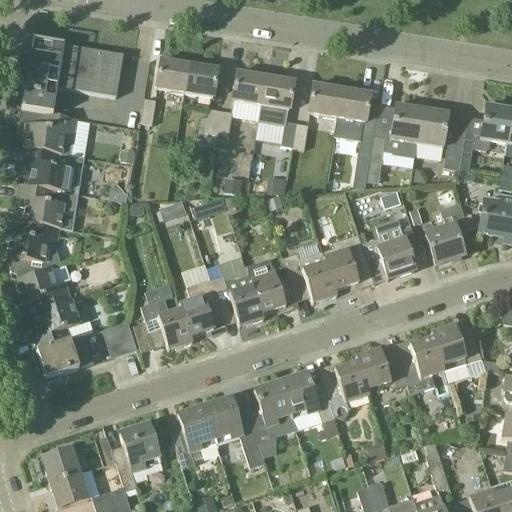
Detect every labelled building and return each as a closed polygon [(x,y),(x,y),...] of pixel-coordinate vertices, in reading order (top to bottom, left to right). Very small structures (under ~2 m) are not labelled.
[(122,59),(31,44),(24,85),(17,84),(16,88),(23,92),(20,114),(42,117),(51,119),(56,93),(115,102),(122,59)] [(216,73),(203,71),(204,65),(189,63),(188,68),(183,97),(211,101),(216,73)] [(188,68),(160,64),(155,93),(183,97),(188,68)] [(236,76),(231,105),(259,109),(264,81),(236,76)] [(257,125),(284,130),(280,150),(292,152),(296,128),(285,126),(293,85),(264,81),(259,109),(260,109),(257,125)] [(340,93),(312,89),(307,117),(336,122),(340,93)] [(367,109),(369,98),(340,93),(336,122),(362,126),(356,162),(367,164),(376,110),(367,109)] [(155,105),(142,103),(139,127),(152,129),(155,105)] [(415,148),(421,113),(394,109),(394,113),(376,110),(367,164),(368,164),(380,166),(382,156),(392,157),(391,158),(413,162),(415,148)] [(511,113),(485,109),(482,124),(464,121),(455,174),(468,176),(472,152),(485,155),(488,152),(490,144),(506,147),(511,113)] [(421,113),(415,148),(442,153),(442,147),(447,148),(443,172),(455,174),(464,121),(447,118),(447,117),(421,113)] [(208,114),(204,137),(216,139),(220,116),(208,114)] [(227,141),(228,141),(231,117),(220,116),(216,139),(227,141)] [(51,119),(42,117),(40,130),(18,126),(16,136),(25,138),(23,152),(24,153),(61,158),(62,146),(71,148),(75,123),(51,119)] [(296,128),(292,152),(303,154),(308,130),(296,128)] [(196,148),(214,151),(216,139),(204,137),(198,136),(196,148)] [(227,141),(216,139),(214,151),(225,152),(227,141)] [(71,160),(61,158),(24,153),(21,174),(30,176),(28,189),(28,190),(50,193),(49,194),(65,196),(71,160)] [(133,156),(122,154),(120,165),(132,167),(133,156)] [(377,187),(379,173),(380,166),(368,164),(366,174),(365,185),(377,187)] [(511,183),(511,170),(502,169),(500,181),(511,183)] [(426,187),(427,179),(422,173),(415,172),(413,184),(426,187)] [(222,196),(239,199),(242,183),(225,181),(222,196)] [(278,197),(279,182),(267,181),(266,196),(278,197)] [(28,190),(28,189),(19,188),(15,211),(24,212),(22,227),(25,227),(58,233),(59,233),(59,231),(70,233),(71,221),(61,219),(65,196),(49,194),(50,193),(28,190)] [(108,204),(121,206),(123,196),(116,188),(111,188),(108,204)] [(384,198),(388,210),(400,206),(396,194),(384,198)] [(279,200),(266,203),(269,215),(283,211),(279,200)] [(511,203),(501,202),(500,207),(482,204),(477,238),(503,242),(502,247),(511,248),(511,203)] [(213,204),(192,211),(196,221),(216,214),(213,204)] [(227,211),(228,217),(233,220),(239,219),(242,214),(241,208),(236,205),(230,206),(227,211)] [(181,206),(172,209),(176,220),(185,217),(181,206)] [(142,207),(128,208),(129,218),(143,217),(142,207)] [(459,207),(438,214),(444,231),(424,238),(434,268),(463,259),(456,238),(468,234),(468,232),(464,221),(459,207)] [(417,212),(408,215),(413,229),(422,226),(417,212)] [(400,222),(376,229),(381,244),(405,237),(400,222)] [(18,283),(43,275),(46,251),(55,252),(58,233),(25,227),(23,239),(1,235),(0,238),(0,245),(8,247),(6,261),(7,262),(7,264),(11,277),(16,277),(18,283)] [(378,241),(360,247),(371,283),(372,288),(374,288),(372,283),(385,279),(386,284),(413,275),(402,242),(381,249),(379,241),(378,241)] [(333,252),(321,255),(335,300),(336,300),(334,294),(349,290),(371,283),(360,247),(346,251),(347,253),(334,257),(333,252)] [(282,262),(287,279),(297,312),(298,312),(296,306),(294,300),(308,296),(309,302),(311,308),(335,300),(321,255),(298,263),(296,258),(282,262)] [(251,291),(262,324),(260,318),(295,306),(297,312),(287,279),(286,280),(275,283),(268,263),(245,271),(251,291)] [(182,273),(185,288),(209,284),(206,268),(182,273)] [(43,275),(18,283),(13,285),(18,299),(9,302),(12,311),(34,304),(38,315),(69,305),(63,286),(55,288),(50,273),(60,270),(60,269),(43,275)] [(222,280),(210,284),(225,330),(227,335),(225,329),(223,323),(234,320),(236,326),(238,332),(262,324),(251,291),(228,298),(222,280)] [(178,307),(189,341),(225,330),(210,284),(185,292),(189,304),(178,307)] [(145,326),(153,353),(154,352),(152,346),(163,343),(165,349),(167,354),(191,347),(189,341),(178,307),(177,308),(179,314),(169,317),(164,302),(151,306),(139,310),(145,326)] [(71,305),(69,305),(38,315),(35,316),(40,331),(31,333),(38,355),(68,345),(71,344),(67,332),(78,328),(71,305)] [(511,311),(505,310),(502,328),(511,329),(511,332),(511,338),(511,368),(511,371),(509,371),(509,373),(511,372),(511,311)] [(102,334),(110,357),(135,349),(128,330),(127,326),(102,334)] [(464,363),(466,369),(480,364),(470,330),(469,331),(471,337),(458,341),(456,335),(454,329),(430,337),(443,376),(444,376),(442,370),(464,363)] [(431,343),(395,354),(395,356),(406,388),(409,399),(434,391),(431,380),(443,376),(430,337),(431,343)] [(68,345),(38,355),(35,356),(44,383),(78,373),(68,345)] [(379,353),(355,361),(368,400),(369,400),(390,393),(406,388),(395,356),(395,354),(393,349),(392,349),(394,356),(396,361),(382,365),(381,361),(379,353)] [(318,373),(317,373),(321,386),(323,393),(324,393),(328,406),(333,422),(336,421),(338,422),(341,422),(344,421),(345,421),(347,419),(347,416),(346,414),(348,413),(346,407),(347,407),(367,401),(368,400),(355,361),(354,361),(355,362),(355,364),(356,367),(342,371),(320,378),(318,374),(318,373)] [(499,366),(481,364),(484,375),(498,377),(499,366)] [(305,377),(279,385),(291,424),(318,415),(322,427),(321,427),(323,436),(327,434),(329,440),(337,438),(333,424),(333,422),(328,406),(324,393),(323,393),(312,397),(309,390),(305,377)] [(506,406),(511,406),(511,411),(511,419),(504,418),(504,419),(511,420),(511,379),(504,378),(501,395),(504,395),(503,401),(506,406)] [(248,417),(258,448),(270,444),(266,432),(291,424),(279,385),(253,394),(257,407),(259,413),(248,417)] [(229,402),(204,410),(216,448),(239,441),(249,472),(264,467),(258,448),(248,417),(247,417),(248,422),(237,426),(233,414),(229,402)] [(204,410),(177,418),(184,441),(172,445),(175,454),(181,473),(194,469),(190,456),(216,448),(204,410)] [(478,416),(464,421),(468,432),(481,427),(478,416)] [(511,420),(504,419),(500,444),(506,445),(503,459),(511,460),(511,420)] [(115,467),(123,491),(124,496),(135,492),(137,492),(132,477),(160,468),(147,428),(118,437),(123,450),(125,459),(114,462),(111,453),(110,454),(115,467)] [(106,441),(95,445),(103,470),(115,467),(110,454),(106,441)] [(434,446),(422,450),(437,496),(449,492),(434,446)] [(71,452),(40,462),(40,464),(41,463),(49,487),(79,477),(71,452)] [(417,462),(414,453),(400,457),(403,467),(417,462)] [(351,457),(344,459),(348,471),(354,469),(351,457)] [(511,460),(503,459),(501,474),(511,475),(511,460)] [(362,474),(368,491),(375,511),(384,511),(388,511),(380,487),(379,487),(376,478),(373,479),(370,471),(362,474)] [(55,511),(59,511),(87,503),(79,477),(49,487),(48,487),(48,488),(49,488),(52,497),(51,497),(55,511)] [(123,491),(91,501),(94,511),(100,511),(127,503),(124,496),(123,491)] [(356,495),(362,511),(375,511),(368,491),(356,495)] [(511,511),(511,493),(494,500),(497,511),(511,511)] [(455,511),(497,511),(494,500),(492,494),(472,501),(454,507),(455,511)] [(443,511),(443,510),(439,498),(414,506),(413,503),(412,503),(414,511),(443,511)] [(129,511),(127,503),(100,511),(129,511)] [(215,511),(212,503),(195,509),(196,511),(215,511)] [(414,511),(412,503),(388,511),(414,511)]
